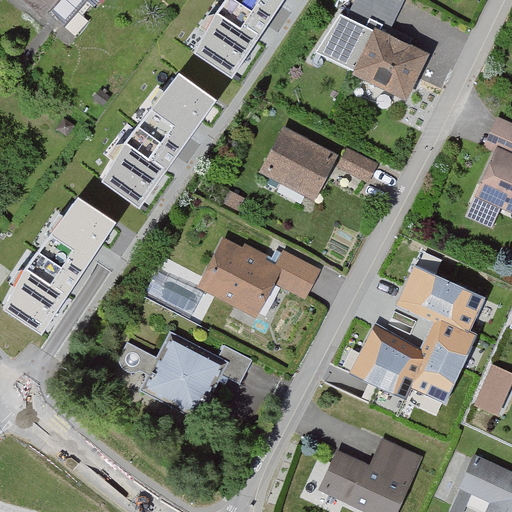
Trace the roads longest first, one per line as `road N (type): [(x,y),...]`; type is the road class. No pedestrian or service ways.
road 1 (residential): [(249,511),(504,0)]
road 2 (tertiary): [(152,511),(0,382)]
